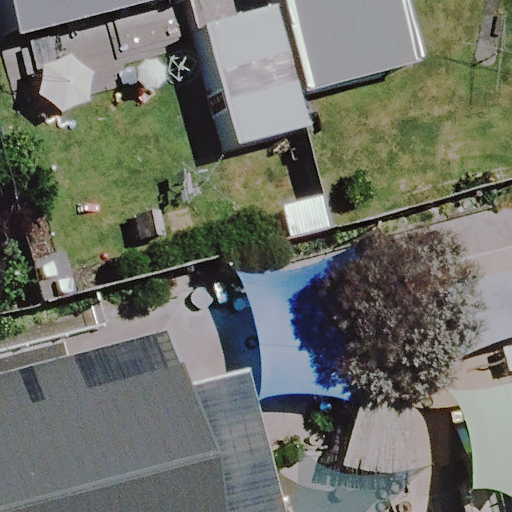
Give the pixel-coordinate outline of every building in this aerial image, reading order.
[(0,0),(0,51),(185,6),(183,0),(0,0)] [(258,0),(265,24),(266,27),(287,109),(401,80),(380,0),(258,0)] [(266,27),(265,24),(186,45),(217,169),(289,151),(279,111),(287,109),(266,27)] [(511,271),(399,303),(420,380),(511,354),(511,271)] [(261,511),(235,394),(154,413),(140,351),(18,379),(14,363),(0,366),(0,511),(261,511)] [(511,390),(430,408),(452,511),(503,511),(511,510),(511,390)]
